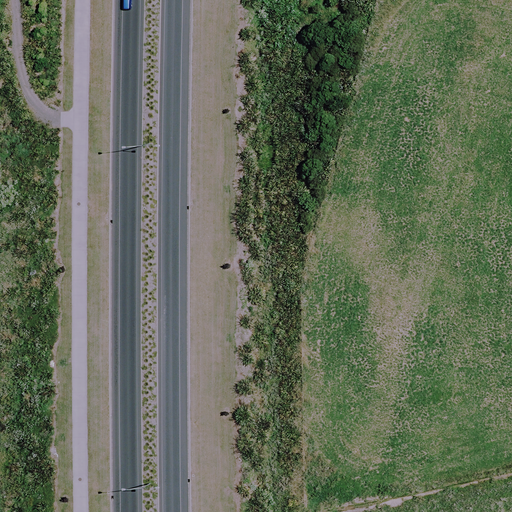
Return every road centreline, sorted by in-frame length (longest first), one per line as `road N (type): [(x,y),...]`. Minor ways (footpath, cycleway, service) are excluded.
road 1 (secondary): [(124,511),(129,0)]
road 2 (secondary): [(178,0),(173,511)]
